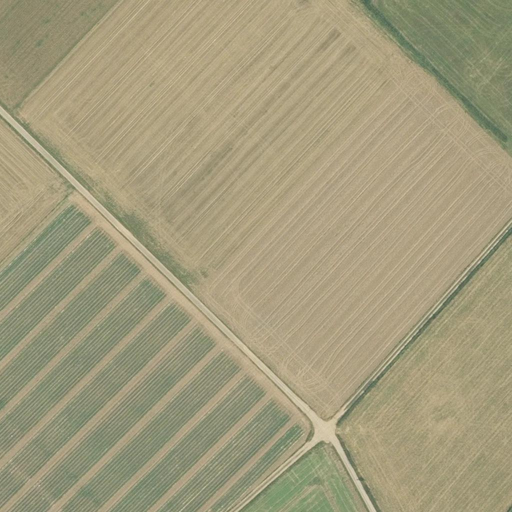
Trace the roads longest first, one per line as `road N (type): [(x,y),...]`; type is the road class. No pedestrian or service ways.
road 1 (track): [(377,511),(350,461),(305,407),(0,112)]
road 2 (track): [(511,237),(332,437),(247,511)]
road 3 (track): [(359,0),(511,153)]
